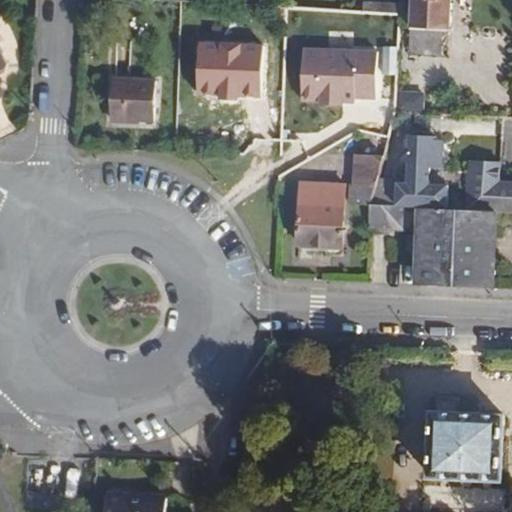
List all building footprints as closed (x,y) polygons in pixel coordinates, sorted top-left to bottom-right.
[(371,0),(362,0),(362,11),(400,13),(401,1),(371,0)] [(450,31),(451,0),(412,0),(410,54),(440,56),(441,31),(450,31)] [(285,8),(271,8),(271,19),(284,20),(285,8)] [(266,48),(202,45),(200,95),(220,96),(223,100),(241,101),(241,96),(263,97),(266,48)] [(380,50),(304,48),(302,103),(322,103),(321,109),(345,109),(345,103),(356,104),(356,100),(379,101),(380,50)] [(154,123),(156,82),(113,80),(111,121),(154,123)] [(428,115),(429,86),(400,84),(398,113),(428,115)] [(398,182),(396,207),(372,207),(371,233),(388,234),(388,229),(400,229),(400,208),(418,209),(418,229),(409,237),(408,252),(416,258),(415,285),(491,289),(493,212),(511,213),(511,184),(499,184),(500,163),(470,162),(468,211),(449,210),(450,185),(431,184),(433,168),(444,168),(445,141),(436,140),(437,137),(409,134),(409,153),(402,158),(408,164),(407,183),(398,182)] [(372,205),(384,156),(358,155),(357,155),(356,184),(352,184),(351,204),(372,205)] [(343,246),(346,185),(302,182),(299,244),(343,246)] [(501,483),(504,420),(459,418),(460,402),(437,401),(436,416),(432,416),(429,480),(501,483)] [(168,511),(170,499),(109,495),(107,511),(168,511)]
